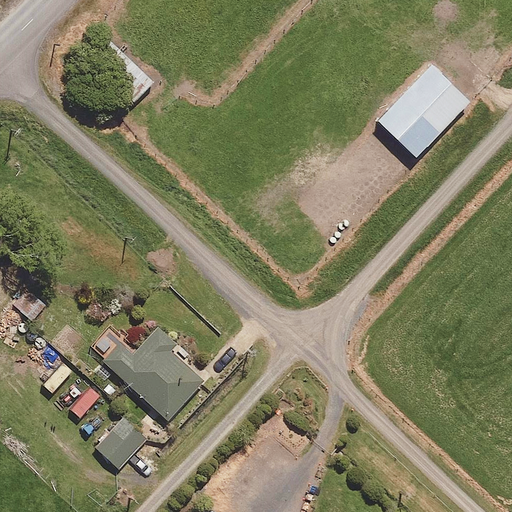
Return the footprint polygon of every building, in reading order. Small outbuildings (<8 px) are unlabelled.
[(84,75),(126,112),(150,84),(108,48),(84,75)] [(466,102),(424,62),(371,119),(413,158),(466,102)] [(172,345),(154,328),(129,355),(117,344),(101,361),(164,420),(200,382),(167,351),(172,345)] [(144,438),(121,418),(94,448),(117,469),(144,438)] [(211,511),(201,501),(189,511),(211,511)]
